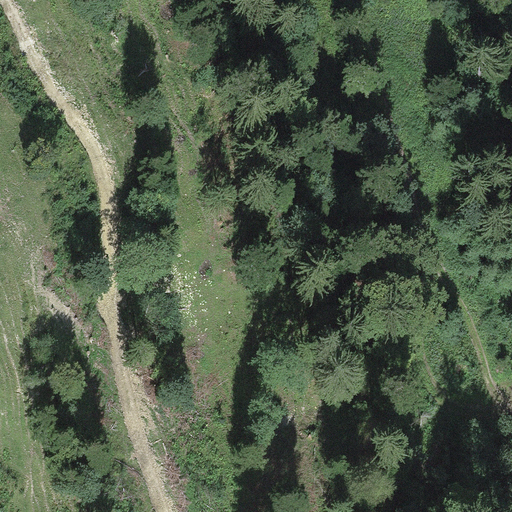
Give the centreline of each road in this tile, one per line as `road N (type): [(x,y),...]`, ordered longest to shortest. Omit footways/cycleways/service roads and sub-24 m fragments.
road 1 (track): [(511,404),(427,220),(351,0)]
road 2 (track): [(427,220),(420,311),(437,393),(468,412),(511,409)]
